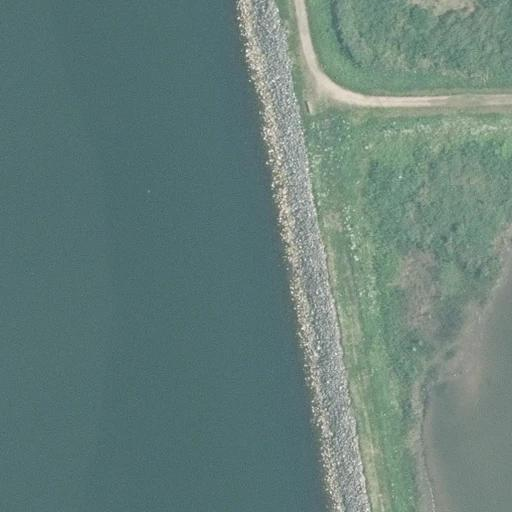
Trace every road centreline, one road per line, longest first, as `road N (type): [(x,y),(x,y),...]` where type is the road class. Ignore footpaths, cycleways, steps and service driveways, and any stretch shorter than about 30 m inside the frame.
road 1 (track): [(359,511),(278,47)]
road 2 (track): [(511,79),(335,82),(310,77),(278,47)]
